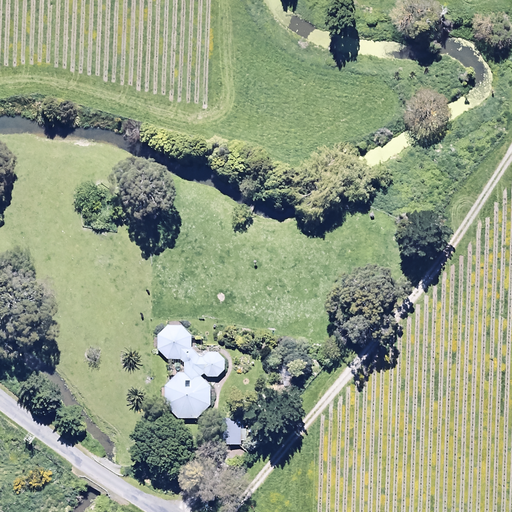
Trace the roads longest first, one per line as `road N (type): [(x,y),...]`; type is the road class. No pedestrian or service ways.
road 1 (unclassified): [(232,511),(403,309),(511,146)]
road 2 (unclassified): [(0,398),(162,511)]
